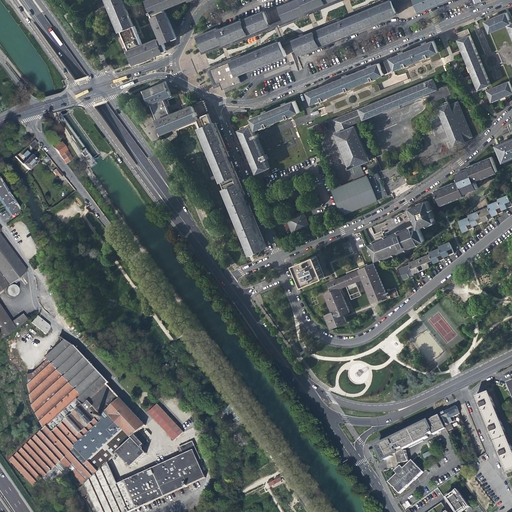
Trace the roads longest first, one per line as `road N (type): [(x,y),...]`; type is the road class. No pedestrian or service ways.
road 1 (residential): [(30,111),(40,140),(311,511)]
road 2 (residential): [(213,98),(262,101),(508,0)]
road 3 (residential): [(511,219),(407,305),(349,339),(313,330),(283,275)]
road 4 (residential): [(277,257),(400,204),(458,163),(511,109)]
road 5 (residential): [(213,98),(277,257)]
road 6 (residential): [(0,226),(27,267),(39,311),(95,361)]
road 7 (tertiary): [(81,94),(143,181),(184,221)]
road 8 (tertiary): [(184,221),(102,87)]
road 9 (secondary): [(184,221),(101,103)]
road 10 (residential): [(463,380),(508,511)]
road 11 (secondary): [(25,0),(101,103)]
